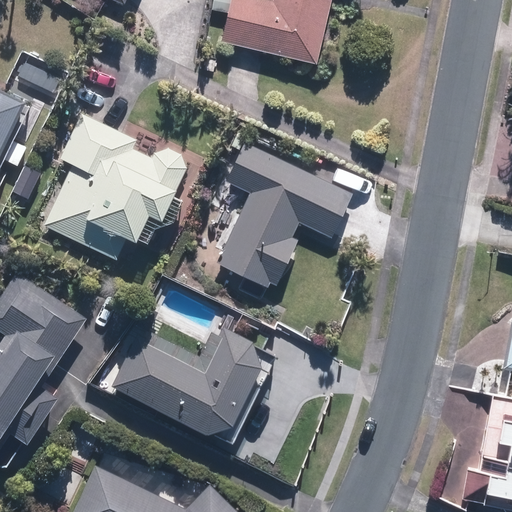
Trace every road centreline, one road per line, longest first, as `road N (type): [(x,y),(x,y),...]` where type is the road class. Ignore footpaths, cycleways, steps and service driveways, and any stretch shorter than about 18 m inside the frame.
road 1 (residential): [(355,511),(404,383),(437,204)]
road 2 (residential): [(437,204),(476,0)]
